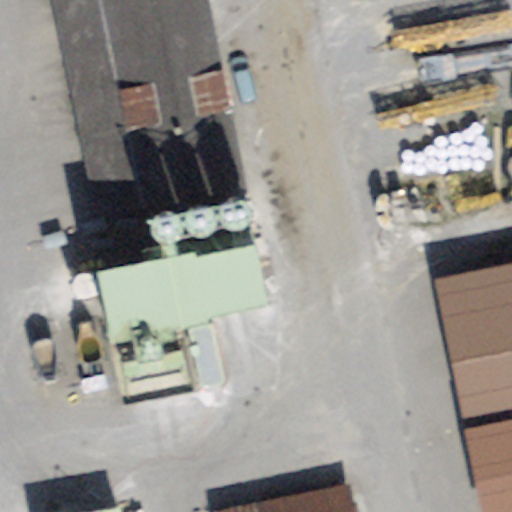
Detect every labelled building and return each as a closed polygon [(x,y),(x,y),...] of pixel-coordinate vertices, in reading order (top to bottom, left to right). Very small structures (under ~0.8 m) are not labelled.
[(60,0),(102,203),(232,177),(196,0),(60,0)] [(97,270),(112,343),(184,325),(199,384),(226,378),(208,304),(263,290),(247,225),(187,239),(189,248),(97,270)] [(489,511),(511,511),(511,274),(449,287),(489,511)] [(258,511),(346,511),(343,495),(258,511)] [(38,511),(128,511),(126,496),(38,509),(38,511)]
